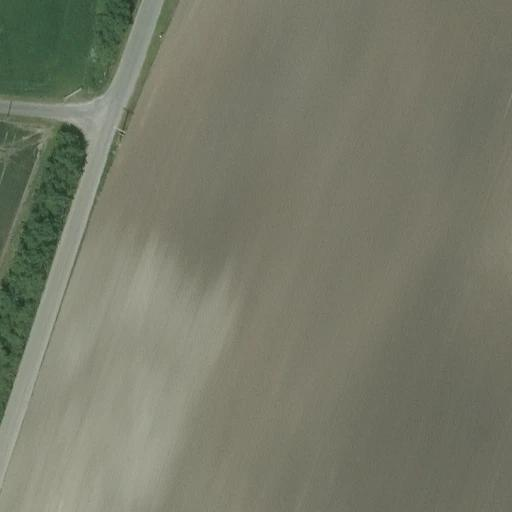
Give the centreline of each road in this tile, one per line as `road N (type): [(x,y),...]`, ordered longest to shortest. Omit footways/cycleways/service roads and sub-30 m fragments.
road 1 (unclassified): [(100,124),(0,447)]
road 2 (unclassified): [(143,0),(100,124)]
